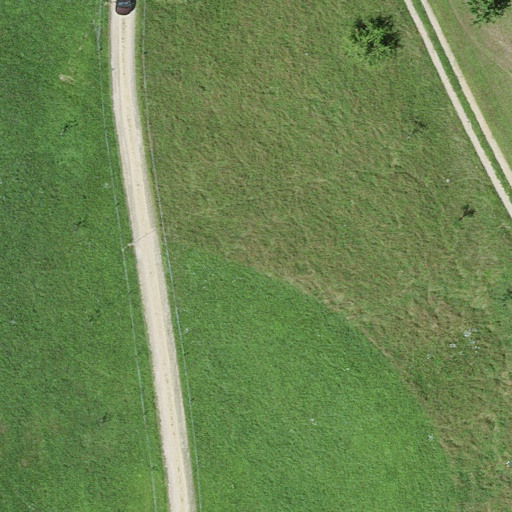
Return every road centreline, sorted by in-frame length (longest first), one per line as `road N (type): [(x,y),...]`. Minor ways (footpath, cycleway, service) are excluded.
road 1 (track): [(188,511),(134,148),(131,0)]
road 2 (track): [(418,0),(472,131),(511,203)]
